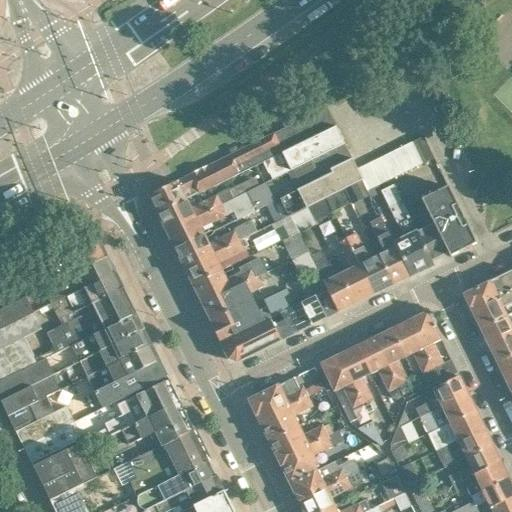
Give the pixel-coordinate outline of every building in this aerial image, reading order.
[(335,126),(326,108),(287,127),(286,126),(284,127),(285,128),(148,196),(156,212),(201,190),(202,192),(255,165),(335,126)] [(308,162),(308,163),(345,145),(335,126),(255,165),(256,166),(264,162),(272,180),(308,162)] [(423,137),(412,142),(422,163),(433,158),(423,137)] [(406,171),(422,163),(412,142),(396,150),(406,171)] [(308,162),(292,170),(301,187),(331,172),(329,168),(352,160),(345,145),(308,163),(308,162)] [(396,150),(379,158),(390,178),(406,171),(396,150)] [(379,158),(368,164),(378,184),(390,178),(379,158)] [(362,181),(357,170),(352,160),(329,168),(331,172),(301,187),(299,188),(308,207),(326,199),(344,190),(362,181)] [(357,170),(362,181),(367,189),(378,184),(368,164),(357,170)] [(256,166),(255,165),(202,192),(201,190),(156,212),(166,233),(248,192),(243,183),(229,190),(228,188),(215,194),(190,206),(187,199),(201,192),(202,193),(256,166)] [(362,181),(344,190),(351,204),(352,205),(370,196),(367,189),(362,181)] [(248,192),(166,233),(175,249),(204,235),(200,227),(233,211),(236,218),(256,209),(266,204),(274,200),(266,184),(259,187),(248,192)] [(394,184),(380,191),(382,193),(397,224),(398,223),(405,237),(393,243),(409,277),(433,265),(431,261),(448,253),(433,224),(417,232),(394,184)] [(421,200),(433,224),(448,253),(450,257),(476,244),(447,186),(421,200)] [(274,200),(266,204),(275,224),(280,221),(290,217),(308,207),(299,188),(280,197),(274,200)] [(344,190),(326,199),(333,213),(351,204),(344,190)] [(326,199),(308,207),(313,217),(316,222),(334,214),(333,213),(326,199)] [(295,226),(313,217),(308,207),(290,217),(295,226)] [(298,233),(295,226),(290,217),(280,221),(289,238),(298,233)] [(379,256),(393,285),(409,277),(393,243),(380,217),(370,222),(385,253),(379,256)] [(204,235),(175,249),(184,269),(239,242),(258,232),(253,222),(234,231),(208,243),(205,238),(204,235)] [(298,233),(289,238),(282,241),(292,260),(308,253),(298,233)] [(373,294),(393,285),(379,256),(369,260),(356,234),(346,239),(373,294)] [(354,304),(373,294),(346,239),(336,244),(349,270),(340,275),(354,304)] [(26,275),(16,279),(25,297),(43,288),(107,257),(99,240),(36,272),(36,270),(34,271),(26,275)] [(239,242),(184,269),(192,284),(221,269),(218,264),(244,252),(239,242)] [(310,257),(317,271),(320,278),(327,291),(337,312),(354,304),(340,275),(334,278),(321,252),(310,257)] [(300,279),(308,275),(317,271),(310,257),(308,253),(292,260),(300,279)] [(50,304),(115,272),(107,257),(43,288),(50,304)] [(221,269),(192,284),(193,287),(202,304),(257,277),(266,273),(259,258),(237,269),(239,273),(225,279),(222,273),(221,269)] [(511,270),(463,295),(472,312),(511,292),(511,270)] [(317,271),(308,275),(311,282),(320,278),(317,271)] [(123,288),(115,272),(50,304),(58,319),(92,303),(123,288)] [(257,277),(202,304),(210,320),(253,299),(250,293),(262,287),(257,277)] [(0,329),(28,314),(33,312),(25,297),(16,279),(0,286),(0,329)] [(71,345),(95,333),(135,313),(123,288),(92,303),(94,307),(93,307),(45,332),(55,353),(71,345)] [(253,299),(210,320),(211,324),(220,343),(268,320),(269,319),(279,314),(295,306),(287,289),(263,301),(266,308),(259,312),(255,303),(253,299)] [(268,320),(220,343),(228,360),(235,362),(337,312),(327,291),(295,306),(279,314),(283,323),(273,327),(269,319),(268,320)] [(511,292),(472,312),(480,329),(500,320),(506,317),(502,307),(511,301),(511,292)] [(28,314),(0,329),(0,348),(23,337),(41,329),(33,312),(28,314)] [(143,329),(135,313),(95,333),(71,345),(79,361),(143,329)] [(427,313),(409,321),(432,369),(433,369),(439,382),(457,373),(451,360),(443,364),(433,343),(441,340),(434,325),(433,325),(427,313)] [(480,329),(488,346),(511,334),(511,324),(510,325),(506,317),(500,320),(480,329)] [(409,321),(391,330),(405,358),(412,354),(428,387),(439,382),(432,369),(409,321)] [(87,377),(108,366),(151,345),(143,329),(79,361),(87,377)] [(397,361),(405,358),(391,330),(373,339),(398,388),(408,383),(397,361)] [(511,334),(488,346),(496,363),(511,355),(511,334)] [(0,379),(35,362),(23,337),(0,348),(0,379)] [(388,393),(398,388),(373,339),(356,347),(370,375),(377,371),(388,393)] [(159,360),(151,345),(108,366),(87,377),(94,392),(159,360)] [(370,375),(356,347),(338,356),(362,405),(372,400),(362,379),(370,375)] [(511,355),(497,363),(505,380),(511,376),(511,355)] [(352,410),(362,405),(338,356),(321,365),(335,392),(342,388),(352,410)] [(35,362),(0,379),(0,398),(1,399),(54,373),(46,357),(35,362)] [(167,377),(159,360),(94,392),(103,409),(167,377)] [(1,402),(8,416),(46,396),(59,389),(53,376),(54,375),(54,373),(1,399),(1,401),(1,402)] [(435,398),(415,408),(419,417),(467,392),(459,376),(431,390),(435,398)] [(304,391),(302,387),(298,389),(293,378),(252,399),(250,404),(258,420),(307,396),(307,398),(325,389),(322,382),(304,391)] [(91,432),(81,436),(87,447),(111,435),(179,402),(168,380),(117,406),(122,416),(105,424),(107,428),(96,433),(91,432)] [(397,401),(402,398),(398,389),(389,394),(391,399),(397,401)] [(467,392),(419,417),(427,433),(447,424),(475,410),(467,392)] [(8,416),(8,417),(15,431),(54,412),(46,396),(8,416)] [(307,396),(258,420),(268,440),(298,426),(294,417),(293,416),(312,407),(307,398),(307,396)] [(193,430),(179,402),(111,435),(116,446),(127,440),(128,443),(153,431),(160,446),(193,430)] [(15,431),(23,446),(74,421),(72,417),(66,406),(54,412),(15,431)] [(396,429),(401,426),(410,422),(403,408),(396,429)] [(447,424),(427,433),(435,451),(483,427),(475,410),(447,424)] [(77,438),(81,436),(75,423),(74,421),(23,446),(32,466),(79,443),(77,438)] [(381,447),(384,445),(373,422),(358,429),(381,447)] [(298,426),(268,440),(278,461),(332,434),(328,426),(322,429),(321,426),(302,435),(298,426)] [(408,442),(401,426),(396,429),(390,445),(390,446),(390,448),(390,449),(390,451),(403,445),(408,442)] [(483,427),(435,451),(444,468),(464,459),(492,445),(483,427)] [(137,496),(179,475),(208,460),(193,430),(160,446),(128,462),(136,478),(128,481),(136,496),(137,496)] [(332,434),(278,461),(288,481),(318,466),(312,455),(342,441),(338,431),(332,434)] [(50,501),(77,487),(96,478),(79,443),(32,466),(50,501)] [(409,458),(403,445),(390,451),(397,464),(409,458)] [(467,466),(447,475),(451,484),(500,461),(492,445),(464,459),(467,466)] [(179,475),(137,496),(145,511),(156,505),(216,476),(208,460),(179,475)] [(317,470),(290,484),(298,502),(358,473),(352,461),(336,468),(333,462),(317,470)] [(500,461),(451,484),(455,493),(467,487),(471,496),(508,478),(500,461)] [(408,486),(419,480),(411,463),(399,469),(408,486)] [(358,473),(298,502),(303,511),(322,511),(335,506),(331,498),(363,483),(358,473)] [(193,506),(223,491),(216,476),(156,505),(159,511),(162,511),(178,504),(182,511),(193,506)] [(396,476),(381,483),(390,501),(392,500),(394,500),(405,494),(396,476)] [(479,511),(511,496),(511,485),(508,478),(471,496),(476,506),(471,509),(469,504),(451,511),(479,511)] [(419,480),(408,486),(415,502),(427,496),(419,480)] [(451,485),(442,489),(447,498),(456,494),(451,485)] [(67,511),(85,503),(77,487),(50,501),(55,511),(67,511)] [(233,511),(223,491),(193,506),(196,511),(233,511)] [(405,494),(394,500),(396,505),(399,511),(400,511),(411,507),(405,494)] [(427,496),(415,502),(420,511),(433,511),(434,511),(427,496)] [(511,511),(511,496),(479,511),(511,511)] [(337,511),(335,506),(322,511),(368,511),(370,511),(365,500),(340,511),(337,511)] [(67,511),(89,511),(85,503),(67,511)]
